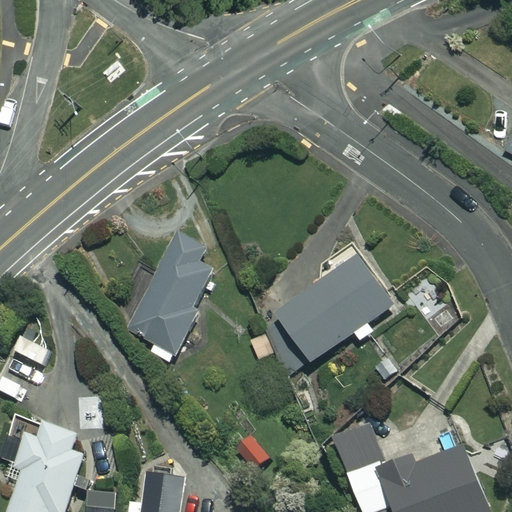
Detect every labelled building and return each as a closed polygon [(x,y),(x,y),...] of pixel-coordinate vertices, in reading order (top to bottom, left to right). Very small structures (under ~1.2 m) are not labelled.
[(158,356),(173,364),(225,269),(178,244),(132,329),(164,346),(158,356)] [(400,304),(364,254),(281,314),(317,363),(358,333),(364,342),(378,332),(372,325),(400,304)] [(269,334),(250,340),(258,362),(277,355),(269,334)] [(85,433),(21,410),(3,460),(27,469),(11,511),(69,511),(91,454),(79,450),(85,433)] [(422,453),(358,477),(371,511),(390,511),(400,508),(400,511),(495,511),(470,445),(425,462),(422,453)] [(189,511),(194,476),(151,470),(146,505),(132,503),(130,511),(189,511)]
